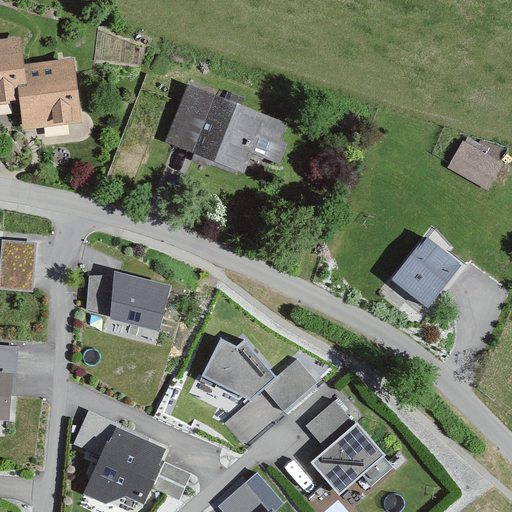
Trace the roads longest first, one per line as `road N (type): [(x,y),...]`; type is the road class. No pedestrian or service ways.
road 1 (residential): [(511,442),(385,331),(180,237),(78,204)]
road 2 (residential): [(78,204),(44,511)]
road 3 (residential): [(196,511),(310,401)]
